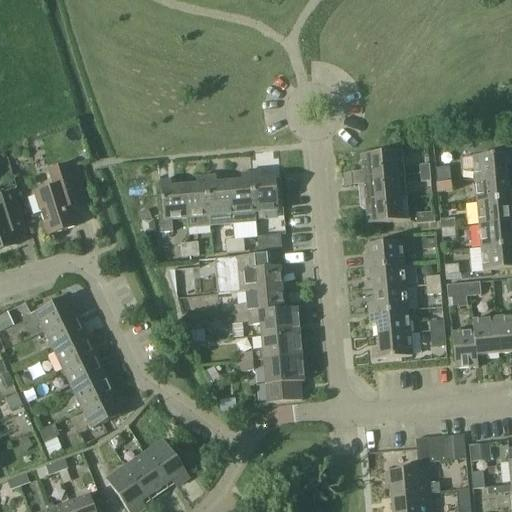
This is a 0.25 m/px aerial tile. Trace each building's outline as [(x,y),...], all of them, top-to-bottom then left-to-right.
[(363,175),(364,189),(368,227),(411,223),(405,154),(362,157),(363,175)] [(511,155),(474,159),(476,182),(508,179),(507,167),(511,166),(511,155)] [(54,189),(34,195),(48,237),(76,227),(72,213),(86,208),(73,164),(49,172),(54,189)] [(430,166),(419,167),(421,183),(431,182),(430,166)] [(435,170),(436,175),(437,186),(451,184),(450,174),(450,168),(435,170)] [(263,175),(253,176),(256,215),(279,213),(276,181),(263,182),(263,175)] [(364,189),(363,175),(345,177),(346,190),(364,189)] [(257,225),(256,215),(253,176),(242,176),(243,184),(230,185),(233,217),(234,227),(257,225)] [(210,219),(233,217),(230,185),(219,186),(218,178),(207,180),(210,219)] [(476,182),(479,205),(511,201),(511,191),(509,192),(508,179),(476,182)] [(210,219),(207,180),(198,180),(199,187),(185,189),(188,221),(188,230),(211,228),(210,219)] [(172,222),(188,221),(185,189),(173,190),(172,182),(161,183),(164,217),(158,217),(160,234),(173,233),(172,222)] [(452,193),(451,184),(437,186),(437,194),(452,193)] [(0,251),(17,247),(13,235),(25,232),(13,194),(0,197),(0,251)] [(511,201),(479,205),(481,227),(511,225),(511,213),(511,212),(511,201)] [(434,224),(434,213),(415,215),(416,225),(434,224)] [(440,221),(441,231),(455,229),(454,220),(440,221)] [(481,227),(483,250),(511,247),(511,225),(481,227)] [(456,239),(455,229),(441,231),(442,240),(456,239)] [(282,250),(281,236),(257,238),(258,252),(282,250)] [(235,240),(236,254),(245,254),(244,239),(235,240)] [(226,255),(236,254),(235,240),(225,241),(226,255)] [(423,251),(437,250),(436,240),(422,242),(423,251)] [(190,244),(191,258),(199,257),(198,243),(190,244)] [(181,259),(191,258),(190,244),(179,245),(181,259)] [(365,261),(366,270),(405,267),(403,244),(371,246),(372,260),(365,261)] [(511,247),(483,250),(485,273),(511,270),(511,247)] [(245,281),(246,294),(282,290),(280,268),(273,269),(272,256),(237,259),(238,272),(232,273),(233,282),(245,281)] [(458,265),(444,267),(445,276),(459,275),(458,265)] [(375,280),(376,292),(407,290),(405,267),(366,270),(367,281),(375,280)] [(425,279),(426,288),(440,287),(439,277),(425,279)] [(480,284),(470,285),(471,298),(481,297),(480,284)] [(460,299),(471,298),(470,285),(459,286),(460,299)] [(441,296),(440,287),(426,288),(427,297),(441,296)] [(284,311),(282,290),(246,294),(247,307),(235,308),(236,316),(249,315),(249,316),(260,315),(284,312),(284,311)] [(409,313),(407,290),(376,292),(377,305),(369,306),(370,316),(409,313)] [(44,333),(76,318),(67,298),(35,314),(44,333)] [(0,314),(0,331),(17,325),(21,334),(39,326),(28,302),(0,314)] [(298,310),(284,311),(284,312),(260,315),(262,338),(300,335),(298,310)] [(379,326),(380,338),(411,335),(409,313),(370,316),(371,327),(379,326)] [(250,324),(249,316),(249,315),(236,316),(237,325),(250,324)] [(44,333),(53,353),(86,338),(76,318),(44,333)] [(511,318),(497,320),(501,356),(511,354),(511,318)] [(473,322),(474,334),(476,334),(479,358),(501,356),(497,320),(473,322)] [(429,324),(430,334),(445,332),(444,323),(429,324)] [(445,341),(445,332),(430,334),(431,342),(445,341)] [(480,369),(479,358),(476,334),(474,334),(454,336),(457,371),(480,369)] [(302,359),(300,335),(262,338),(263,353),(238,355),(239,364),(302,359)] [(413,358),(411,335),(380,338),(381,351),(373,351),(374,362),(413,358)] [(95,357),(86,338),(53,353),(63,373),(95,357)] [(63,373),(72,392),(104,377),(95,357),(63,373)] [(304,384),(302,359),(239,364),(240,374),(254,372),(265,371),(268,405),(302,402),(300,384),(304,384)] [(72,392),(81,412),(114,396),(104,377),(72,392)] [(123,416),(114,396),(81,412),(91,431),(123,416)] [(465,437),(452,438),(454,457),(466,456),(465,437)] [(442,458),(454,457),(452,438),(440,439),(442,458)] [(430,459),(442,458),(440,439),(428,440),(430,459)] [(58,440),(46,443),(50,457),(62,453),(58,440)] [(419,460),(430,459),(428,440),(417,441),(419,460)] [(144,455),(168,491),(173,488),(175,490),(189,480),(163,442),(144,455)] [(470,448),(473,462),(490,458),(487,444),(470,448)] [(144,455),(125,468),(149,504),(168,491),(144,455)] [(65,461),(55,465),(59,474),(68,471),(65,461)] [(59,474),(55,465),(45,468),(49,478),(59,474)] [(149,504),(125,468),(105,482),(126,511),(142,511),(145,510),(144,508),(149,504)] [(390,474),(392,500),(431,496),(441,495),(440,485),(430,486),(429,471),(390,474)] [(27,476),(17,479),(20,489),(30,485),(27,476)] [(20,489),(17,479),(7,483),(10,492),(20,489)] [(392,500),(393,511),(432,511),(431,496),(392,500)] [(94,511),(90,499),(70,506),(72,511),(94,511)]
